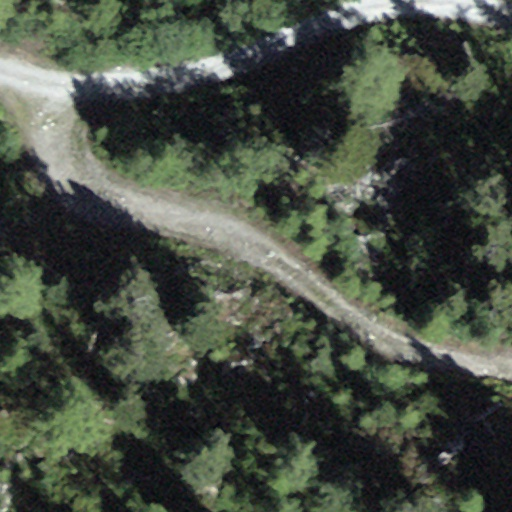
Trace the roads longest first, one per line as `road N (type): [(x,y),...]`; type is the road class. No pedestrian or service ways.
road 1 (track): [(61,85),(65,177),(223,233),(382,340),(511,377)]
road 2 (track): [(415,0),(321,23),(239,59),(61,85),(0,64)]
